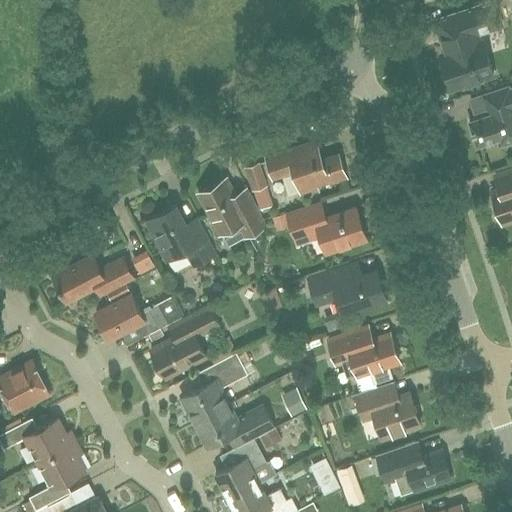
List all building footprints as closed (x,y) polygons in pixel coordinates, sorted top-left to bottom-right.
[(440,21),(440,22),(445,37),(441,38),(447,54),(441,56),(447,74),(446,77),(448,84),(451,85),(452,88),(466,83),(467,86),(480,82),(479,79),(494,74),(483,42),(479,43),(476,34),(501,25),(493,3),(440,21)] [(511,85),(509,87),(483,95),(483,96),(488,94),(491,106),(494,113),(469,121),(477,146),(497,139),(500,147),(511,142),(511,85)] [(301,191),(346,175),(338,153),(322,158),(316,139),(266,156),(273,176),(294,169),(301,191)] [(257,159),(246,163),(254,185),(265,182),(257,159)] [(501,190),(493,193),(503,223),(511,219),(511,169),(496,175),(501,190)] [(245,235),(264,225),(246,189),(235,194),(226,177),(198,192),(219,231),(238,221),(245,235)] [(327,250),(367,236),(356,206),(326,216),(321,202),(287,213),(296,238),(320,229),(327,250)] [(213,253),(200,228),(194,217),(184,222),(174,204),(147,218),(168,259),(185,249),(193,264),(213,253)] [(148,253),(134,261),(140,272),(154,264),(148,253)] [(101,293),(107,291),(126,280),(133,276),(123,256),(100,268),(93,254),(53,274),(67,300),(96,284),(101,293)] [(344,313),(388,298),(377,268),(344,279),(340,267),(308,277),(317,304),(338,297),(344,313)] [(130,288),(126,280),(107,291),(110,298),(130,288)] [(276,288),(260,293),(266,311),(282,306),(276,288)] [(169,322),(159,302),(141,312),(131,293),(96,311),(109,337),(143,320),(149,333),(169,322)] [(176,334),(151,348),(165,376),(206,355),(197,335),(219,323),(209,304),(171,324),(176,334)] [(358,373),(365,371),(369,385),(378,382),(393,377),(388,363),(389,363),(400,359),(391,332),(375,338),(370,324),(353,330),(329,338),(337,362),(344,359),(349,374),(355,373),(358,371),(358,373)] [(252,343),(257,360),(277,354),(273,337),(252,343)] [(308,355),(305,346),(304,342),(289,347),(293,360),(308,355)] [(195,420),(228,403),(220,387),(248,374),(236,351),(215,362),(221,374),(182,394),(195,420)] [(14,410),(50,392),(33,360),(0,377),(0,389),(3,388),(14,410)] [(383,384),(378,385),(361,391),(356,392),(366,420),(377,416),(383,436),(421,424),(410,391),(400,394),(395,379),(383,384)] [(297,388),(282,396),(292,417),(307,409),(297,388)] [(356,395),(318,408),(324,425),(362,412),(356,395)] [(255,436),(259,434),(275,426),(264,404),(236,419),(228,403),(195,420),(208,445),(228,435),(235,447),(253,437),(254,438),(255,436)] [(38,460),(76,440),(73,435),(69,437),(58,417),(31,430),(25,419),(0,432),(0,437),(5,447),(26,436),(38,460)] [(255,436),(254,438),(232,449),(239,461),(216,473),(229,497),(259,481),(252,468),(267,461),(255,436)] [(377,453),(385,476),(396,472),(402,492),(451,476),(442,448),(423,455),(418,439),(377,453)] [(59,482),(85,468),(75,448),(79,445),(76,440),(38,460),(50,485),(29,496),(36,508),(65,494),(59,482)] [(339,486),(329,463),(313,470),(324,494),(339,486)] [(366,501),(353,465),(338,471),(350,506),(366,501)] [(259,481),(229,497),(236,511),(261,511),(270,508),(271,511),(292,511),(299,508),(292,495),(287,498),(281,487),(266,494),(259,481)] [(71,493),(48,504),(38,510),(38,511),(107,511),(99,496),(78,507),(71,493)]
